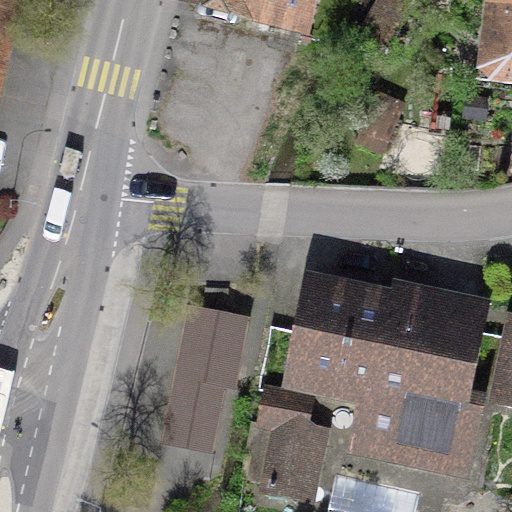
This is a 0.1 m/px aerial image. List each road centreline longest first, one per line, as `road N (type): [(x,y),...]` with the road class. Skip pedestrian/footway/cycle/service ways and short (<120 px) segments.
road 1 (residential): [(511,217),(318,218),(82,193)]
road 2 (secondary): [(82,193),(24,442)]
road 3 (secondary): [(131,0),(82,193)]
